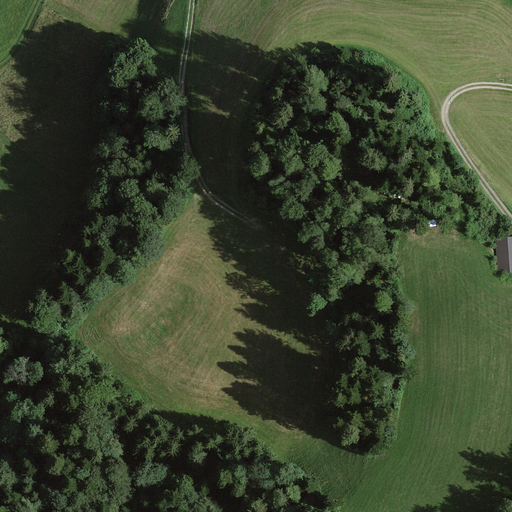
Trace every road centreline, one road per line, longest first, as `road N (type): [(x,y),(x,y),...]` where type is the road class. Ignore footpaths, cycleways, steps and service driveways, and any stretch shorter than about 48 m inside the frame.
road 1 (track): [(283,251),(208,192),(194,166),(181,93),(193,0)]
road 2 (track): [(511,220),(457,146),(445,112),(465,88),(511,88)]
